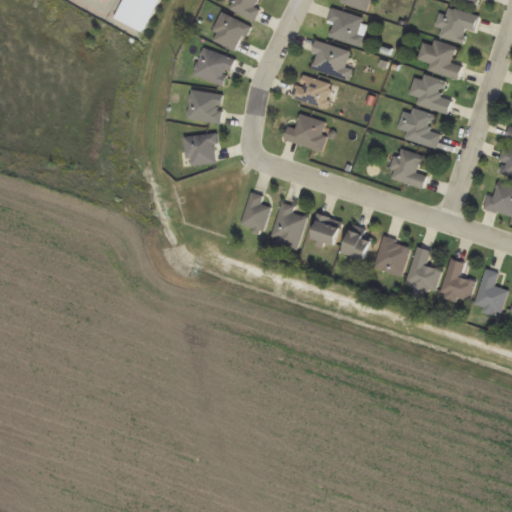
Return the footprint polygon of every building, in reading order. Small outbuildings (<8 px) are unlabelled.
[(257,21),(262,8),(258,6),(260,0),(236,0),(232,11),(257,21)] [(370,12),(373,0),(341,0),(341,4),(370,12)] [(485,0),(454,0),(483,10),(485,0)] [(477,34),(482,18),(447,8),(439,37),(464,44),(468,31),(477,34)] [(330,22),(336,24),(331,38),(362,48),(370,21),(334,9),(330,22)] [(251,27),(225,14),(212,39),(238,53),(251,27)] [(455,64),(459,47),(435,42),(434,47),(424,45),(420,61),(432,63),(429,73),(461,80),(464,67),(455,64)] [(314,71),(352,81),(355,69),(348,67),(352,52),(317,43),(314,55),(318,55),(314,71)] [(194,75),(225,88),(237,62),(206,48),(194,75)] [(418,106),(450,116),(454,102),(443,98),(447,84),(417,75),(411,95),(420,98),(418,106)] [(335,84),(300,77),(295,102),(330,109),(335,84)] [(189,121),(222,125),(226,96),(193,92),(189,121)] [(407,141),(439,150),(443,135),(432,132),(437,117),(414,110),(412,117),(405,115),(401,130),(409,132),(407,141)] [(285,141),(324,153),(329,137),(325,136),(328,124),(301,115),(297,129),(290,126),(285,141)] [(221,163),(217,134),(185,139),(189,167),(221,163)] [(426,190),(429,177),(419,174),(424,156),(402,151),(394,181),(426,190)] [(500,175),(511,177),(511,152),(505,151),(500,175)] [(511,217),(511,187),(497,182),(488,210),(511,217)] [(265,196),(254,192),(243,226),(265,233),(273,209),(262,205),(265,196)] [(272,244),(299,251),(308,218),(294,214),(296,207),(283,203),(272,244)] [(343,223),(319,216),(312,241),(336,247),(343,223)] [(366,262),(373,240),(351,232),(343,254),(366,262)] [(414,249),(387,238),(375,266),(402,278),(414,249)] [(409,286),(437,294),(443,271),(428,268),(432,252),(418,248),(409,286)] [(477,283),(462,279),(466,264),(452,261),(443,296),(472,303),(477,283)] [(477,306),(504,314),(511,291),(497,287),(501,274),(488,271),(477,306)]
